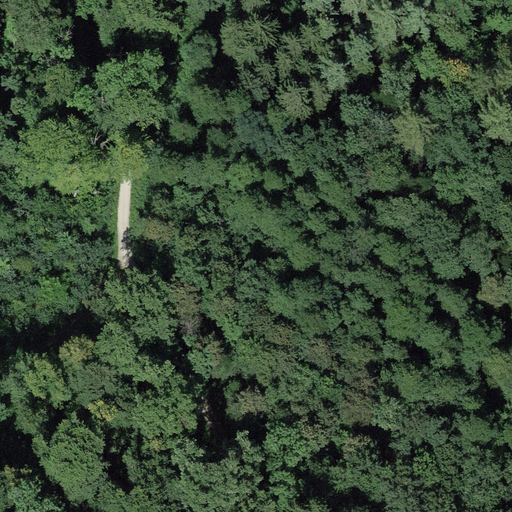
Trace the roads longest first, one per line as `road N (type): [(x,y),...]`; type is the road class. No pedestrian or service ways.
road 1 (track): [(161,0),(131,140),(127,285)]
road 2 (track): [(262,511),(127,285)]
road 3 (track): [(0,231),(115,291)]
